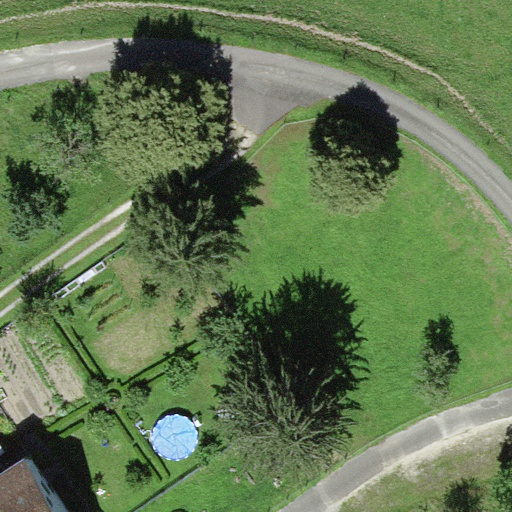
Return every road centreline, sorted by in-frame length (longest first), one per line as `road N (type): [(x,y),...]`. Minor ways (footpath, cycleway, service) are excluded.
road 1 (track): [(511,222),(482,182),(371,93),(235,65),(103,54),(0,73)]
road 2 (track): [(291,77),(0,313)]
road 3 (track): [(511,418),(441,439),(310,511)]
